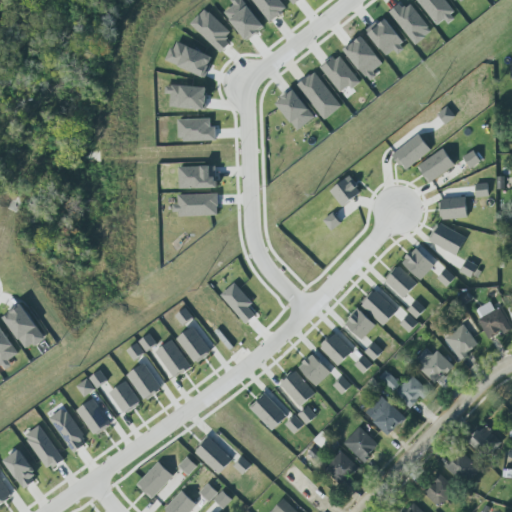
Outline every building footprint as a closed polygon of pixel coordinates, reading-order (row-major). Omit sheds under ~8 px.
[(264,30),(245,0),(232,0),(231,0),(235,7),(228,11),(246,41),(264,30)] [(252,0),(270,22),(287,10),(279,0),(252,0)] [(418,0),(438,26),(445,21),(448,25),(458,18),(444,0),(418,0)] [(415,46),(433,33),(412,4),(405,9),(401,4),(390,12),(415,46)] [(191,25),(222,54),(231,44),(226,39),(232,33),(206,9),(191,25)] [(387,59),(406,47),(388,18),(369,30),(387,59)] [(370,82),(377,77),(374,72),(384,64),(364,37),(346,51),(370,82)] [(215,57),(176,41),(167,62),(206,78),(215,57)] [(322,69),(345,98),(362,84),(339,56),(322,69)] [(341,110),(319,72),(300,83),(322,121),(341,110)] [(208,88),(167,86),(167,95),(171,95),(171,108),(207,110),(208,88)] [(296,132),(316,120),(298,90),(278,102),(296,132)] [(446,125),(456,118),(448,107),(438,115),(446,125)] [(179,120),(180,142),(217,141),(216,127),(212,127),(212,119),(179,120)] [(392,154),(418,133),(432,149),(406,170),(392,154)] [(417,166),(442,148),(455,164),(429,183),(417,166)] [(482,162),(475,150),(464,157),(471,169),(482,162)] [(180,189),(219,188),(219,177),(216,177),(216,165),(179,166),(180,189)] [(362,195),(351,177),(331,189),(341,207),(362,195)] [(476,198),(490,197),(489,183),(475,184),(476,198)] [(179,204),(174,205),(174,216),(219,215),(219,194),(179,195),(179,204)] [(468,218),(467,198),(443,199),(443,219),(468,218)] [(324,220),(332,231),(342,224),(334,213),(324,220)] [(459,254),(467,236),(437,224),(430,243),(459,254)] [(403,262),(422,280),(436,265),(417,248),(403,262)] [(477,279),(482,269),(467,262),(462,273),(477,279)] [(386,281),(404,299),(418,284),(400,267),(386,281)] [(438,279),(447,287),(456,278),(447,270),(438,279)] [(253,304),(237,283),(222,294),(245,325),(257,316),(250,306),(253,304)] [(376,290),(397,310),(383,325),(362,305),(376,290)] [(418,319),(426,309),(417,301),(409,311),(418,319)] [(495,310),(491,302),(475,310),(489,339),(503,332),(504,334),(511,330),(501,308),(495,310)] [(27,351),(46,338),(23,304),(4,316),(27,351)] [(194,318),(187,308),(175,316),(183,326),(194,318)] [(377,325),(359,308),(345,323),(363,340),(377,325)] [(401,325),(410,333),(419,323),(410,315),(401,325)] [(21,357),(1,324),(0,325),(0,365),(2,369),(21,357)] [(458,359),(478,347),(465,325),(445,337),(458,359)] [(177,339),(196,364),(212,351),(193,327),(177,339)] [(320,349),(322,347),(320,345),(326,338),(328,340),(335,333),(352,351),(346,356),(337,366),(320,349)] [(140,341),(146,352),(157,346),(152,335),(140,341)] [(174,379),(191,369),(174,340),(157,350),(174,379)] [(127,351),(134,362),(146,354),(138,343),(127,351)] [(384,353),(376,344),(366,352),(374,361),(384,353)] [(418,370),(435,386),(445,375),(447,377),(456,367),(437,349),(433,354),(426,348),(416,358),(419,361),(419,363),(422,366),(418,370)] [(317,387),(332,373),(314,353),(299,367),(317,387)] [(355,365),(363,374),(373,365),(365,356),(355,365)] [(127,376),(146,401),(163,389),(143,363),(127,376)] [(98,389),(108,380),(101,371),(90,379),(98,389)] [(302,407),(316,393),(295,371),(281,384),(302,407)] [(411,409),(422,397),(424,399),(431,392),(412,375),(402,385),(386,371),(379,379),(411,409)] [(352,387),(344,377),(334,386),(342,395),(352,387)] [(77,386),(83,397),(96,390),(89,379),(77,386)] [(110,393),(125,414),(141,402),(126,381),(110,393)] [(252,408),(272,429),(286,416),(266,394),(252,408)] [(94,433),(77,410),(92,399),(109,422),(108,423),(110,425),(98,434),(96,432),(94,433)] [(389,437),(406,418),(391,404),(374,422),(389,437)] [(307,425),(317,416),(309,407),(299,416),(307,425)] [(50,418),(73,453),(85,445),(83,441),(86,439),(68,411),(65,413),(62,410),(50,418)] [(286,425),(293,433),(303,424),(296,416),(286,425)] [(25,436),(49,470),(64,460),(40,425),(25,436)] [(486,425),(493,432),(491,433),(500,442),(485,457),(470,442),(473,439),(472,437),(478,430),(480,432),(486,425)] [(344,443),(364,462),(380,446),(360,427),(344,443)] [(234,461),(209,437),(195,453),(219,476),(234,461)] [(5,461),(24,488),(40,476),(20,450),(5,461)] [(325,469),(341,485),(359,468),(343,451),(325,469)] [(465,485),(480,469),(462,452),(447,468),(465,485)] [(243,475),(253,466),(244,457),(234,466),(243,475)] [(181,465),(187,470),(193,462),(188,458),(181,465)] [(137,484),(153,499),(175,476),(159,461),(137,484)] [(440,507),(457,489),(440,474),(423,492),(440,507)] [(0,505),(13,497),(0,479),(0,505)] [(200,493),(209,503),(219,494),(209,483),(200,493)] [(194,511),(193,510),(198,505),(183,491),(165,510),(167,511),(194,511)] [(233,498),(222,491),(215,502),(226,509),(233,498)]
